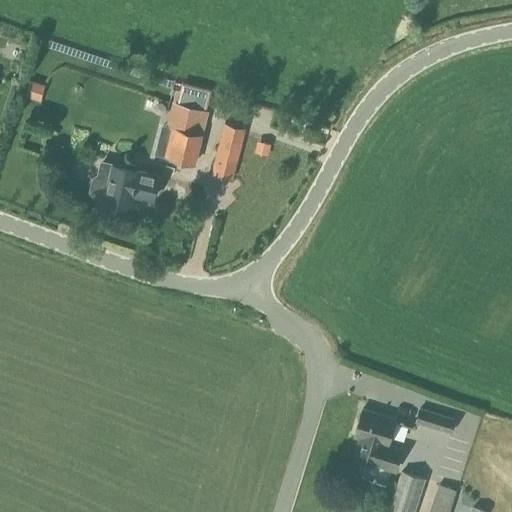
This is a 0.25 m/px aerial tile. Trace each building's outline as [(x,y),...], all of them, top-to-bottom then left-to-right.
[(23,74),(8,73),(7,91),(22,92),(23,74)] [(170,90),(186,91),(187,80),(170,79),(170,90)] [(175,101),(169,127),(176,128),(169,157),(195,164),(209,110),(175,101)] [(235,179),(247,128),(225,122),(212,173),(235,179)] [(272,138),(262,135),(257,146),(268,150),(272,138)] [(154,198),(159,175),(102,162),(100,170),(96,173),(91,190),(94,194),(106,197),(104,206),(129,212),(134,194),(154,198)] [(457,418),(420,407),(415,422),(452,433),(457,418)] [(389,442),(396,419),(363,409),(355,435),(362,437),(355,458),(376,465),(377,462),(396,468),(403,446),(389,442)] [(402,470),(388,511),(415,511),(426,478),(402,470)] [(429,511),(449,511),(457,489),(439,483),(429,511)]
